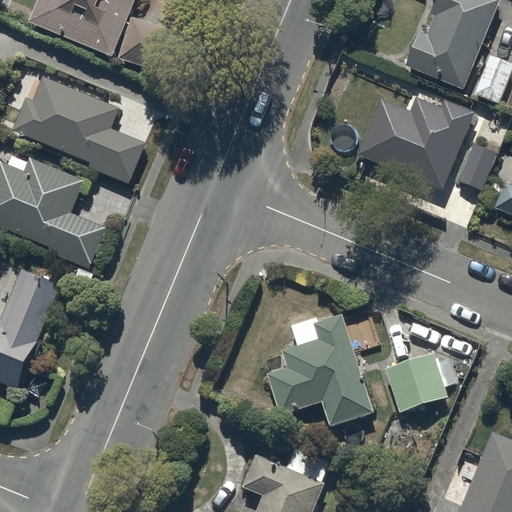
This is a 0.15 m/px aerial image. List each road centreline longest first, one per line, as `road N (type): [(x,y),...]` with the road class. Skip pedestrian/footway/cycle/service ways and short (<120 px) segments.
road 1 (tertiary): [(80,511),(214,187)]
road 2 (residential): [(214,187),(511,308)]
road 3 (tertiary): [(214,187),(291,0)]
